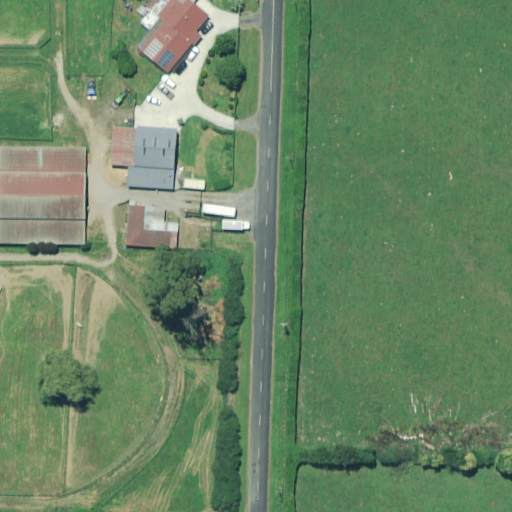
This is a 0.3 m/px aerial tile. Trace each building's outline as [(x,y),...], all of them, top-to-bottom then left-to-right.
[(208,21),(183,0),(164,0),(155,11),(145,24),(153,31),(140,47),(172,74),(196,44),(199,45),(206,36),(200,31),(208,21)] [(179,190),(182,130),(117,126),(115,166),(132,167),(131,187),(179,190)] [(87,245),(90,149),(4,147),(2,243),(87,245)] [(238,207),(206,204),(205,213),(238,215),(238,207)] [(168,209),(133,207),(130,246),(180,249),(181,224),(167,224),(168,209)]
